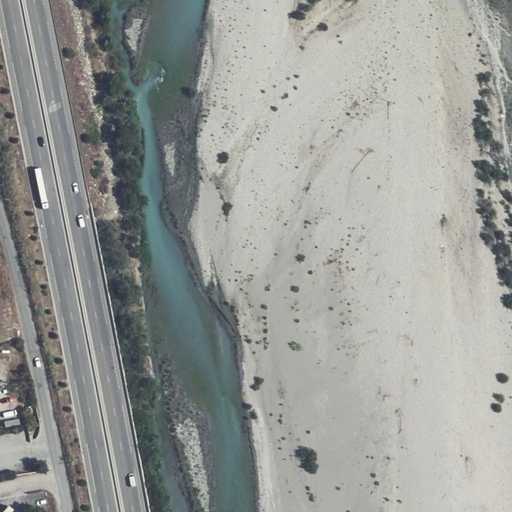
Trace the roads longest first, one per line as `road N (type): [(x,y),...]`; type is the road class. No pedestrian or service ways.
road 1 (trunk): [(133,511),(34,0)]
road 2 (trunk): [(9,0),(107,511)]
road 3 (unclassified): [(0,213),(66,511)]
